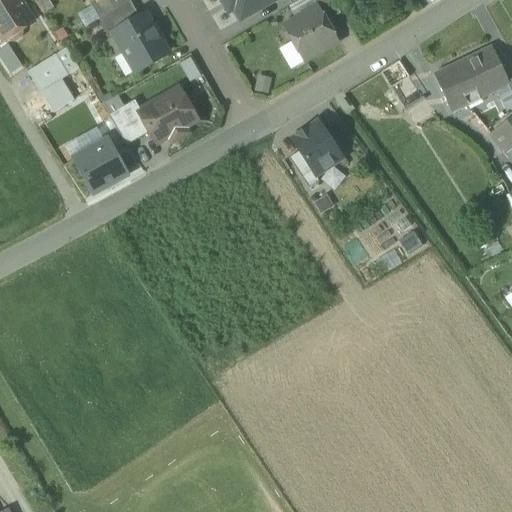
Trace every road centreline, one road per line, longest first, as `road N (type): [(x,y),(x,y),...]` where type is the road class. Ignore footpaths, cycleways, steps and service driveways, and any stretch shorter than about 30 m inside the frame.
road 1 (residential): [(458,0),(253,129)]
road 2 (residential): [(253,129),(85,218)]
road 3 (residential): [(85,218),(0,83)]
road 4 (residential): [(176,0),(253,129)]
